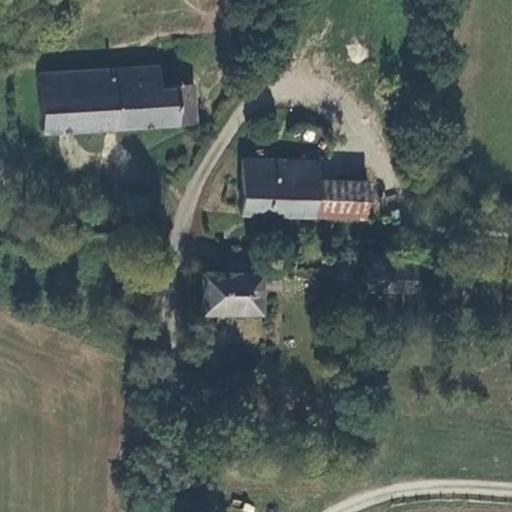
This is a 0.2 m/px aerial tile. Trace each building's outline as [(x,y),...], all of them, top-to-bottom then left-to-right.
[(178,87),(177,65),(37,74),(41,132),(195,123),(192,86),(178,87)] [(314,162),(241,161),(240,216),(313,217),(314,182),(314,162)] [(367,183),(314,182),(313,217),(366,217),(367,183)] [(261,275),(261,256),(229,256),(229,275),(261,275)] [(413,291),(414,256),(365,256),(364,292),(413,291)] [(261,275),(229,275),(202,275),(202,316),(261,316),(261,275)]
